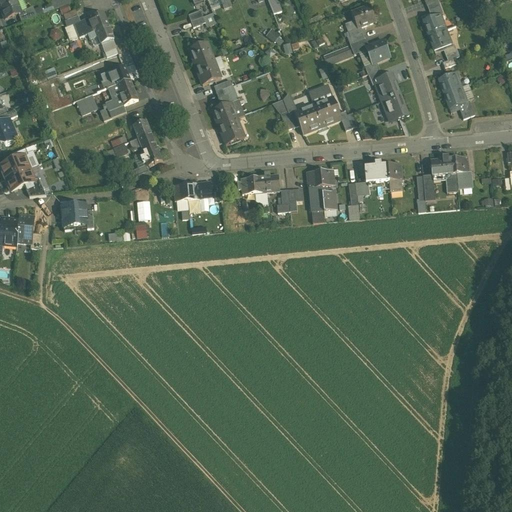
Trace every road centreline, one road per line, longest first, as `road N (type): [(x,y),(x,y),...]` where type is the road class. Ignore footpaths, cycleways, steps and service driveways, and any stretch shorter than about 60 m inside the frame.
road 1 (residential): [(145,0),(208,156),(222,166),(438,142)]
road 2 (track): [(240,511),(51,312),(0,290)]
road 3 (residential): [(391,0),(438,142)]
